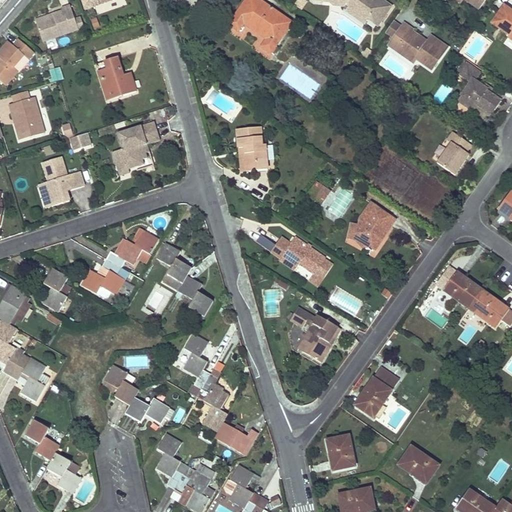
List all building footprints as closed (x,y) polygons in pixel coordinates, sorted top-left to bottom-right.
[(81,0),(85,9),(111,0),(81,0)] [(291,24),(256,0),(247,0),(229,25),(239,33),(244,25),(266,41),(261,48),(270,54),(291,24)] [(304,0),(298,0),(295,6),(302,10),(307,2),(304,0)] [(323,0),(323,3),(329,4),(345,5),(367,20),(378,28),(392,8),(383,0),(380,3),(376,0),(323,0)] [(345,11),(364,25),(367,20),(345,5),(329,4),(334,7),(345,9),(345,11)] [(75,20),(70,5),(63,8),(64,10),(54,14),(56,19),(52,20),(51,18),(36,23),(42,41),(85,27),(82,18),(75,20)] [(511,12),(501,5),(488,23),(508,37),(507,38),(511,41),(511,12)] [(56,19),(54,14),(35,20),(36,23),(51,18),(52,20),(56,19)] [(403,27),(394,21),(385,34),(394,40),(403,27)] [(412,30),(404,25),(403,27),(394,40),(393,41),(399,46),(403,56),(412,64),(415,59),(431,71),(448,48),(431,37),(427,42),(424,47),(418,43),(421,38),(412,32),(412,30)] [(421,38),(418,43),(424,47),(427,42),(421,38)] [(14,45),(10,41),(0,53),(1,55),(3,57),(0,60),(0,78),(7,85),(20,71),(21,72),(31,62),(30,60),(36,54),(20,39),(14,45)] [(393,41),(389,47),(403,56),(399,46),(393,41)] [(122,76),(116,57),(104,61),(106,69),(97,72),(103,92),(114,89),(117,98),(136,92),(130,73),(122,76)] [(455,74),(458,76),(466,65),(463,63),(455,74)] [(480,74),(466,65),(458,76),(469,84),(461,96),(469,101),(464,108),(486,123),(503,99),(488,89),(486,90),(482,87),(475,82),(480,74)] [(58,80),(55,71),(51,72),(52,78),(49,79),(50,83),(58,80)] [(114,89),(103,92),(106,101),(117,98),(114,89)] [(32,90),(17,94),(19,101),(34,97),(32,90)] [(19,101),(13,103),(24,139),(51,130),(40,95),(34,97),(19,101)] [(456,102),(464,108),(469,101),(461,96),(456,102)] [(115,152),(119,165),(122,165),(127,168),(128,171),(144,166),(142,160),(147,159),(146,155),(143,147),(148,145),(160,141),(154,123),(118,135),(122,150),(115,152)] [(71,124),(62,125),(64,138),(73,137),(71,124)] [(261,128),(238,130),(240,149),(245,148),(248,174),(269,172),(266,148),(263,148),(261,128)] [(477,146),(458,133),(451,143),(455,146),(441,166),(458,179),(473,158),(470,156),(477,146)] [(90,147),(87,135),(79,137),(83,149),(90,147)] [(70,140),(74,152),(83,149),(79,137),(70,140)] [(58,159),(68,189),(71,189),(71,191),(84,187),(80,172),(68,176),(62,158),(58,159)] [(69,202),(66,193),(68,189),(58,159),(43,164),(49,183),(45,184),(43,189),(41,193),(48,197),(51,208),(69,202)] [(120,177),(129,174),(128,171),(127,168),(122,165),(119,165),(117,166),(120,177)] [(323,207),(332,191),(315,182),(306,198),(323,207)] [(511,219),(511,192),(511,191),(498,210),(511,219)] [(51,208),(48,197),(41,193),(46,210),(51,208)] [(375,207),(371,204),(361,221),(367,222),(371,216),(369,215),(375,207)] [(396,221),(375,207),(369,215),(371,216),(367,222),(361,221),(360,227),(352,226),(350,241),(356,242),(364,243),(371,247),(376,251),(383,241),(381,240),(389,229),(390,230),(396,221)] [(144,230),(141,228),(132,243),(135,245),(144,230)] [(160,239),(144,230),(135,245),(132,243),(128,241),(118,256),(115,254),(111,252),(107,259),(122,268),(126,260),(134,265),(143,250),(150,254),(160,239)] [(128,241),(125,239),(115,254),(118,256),(128,241)] [(315,276),(326,261),(295,239),(289,248),(280,242),(271,254),(281,261),(280,262),(295,273),(300,265),(315,276)] [(364,243),(356,242),(363,250),(371,247),(364,243)] [(181,252),(165,243),(156,258),(172,267),(168,275),(183,284),(188,276),(192,268),(177,259),(181,252)] [(122,268),(107,259),(103,266),(110,271),(106,279),(98,274),(91,270),(82,285),(97,294),(101,286),(116,295),(126,279),(118,275),(122,268)] [(110,271),(103,266),(98,274),(106,279),(110,271)] [(69,277),(53,268),(44,283),(52,288),(43,304),(59,312),(68,297),(66,297),(60,293),(64,285),(69,277)] [(129,272),(122,268),(118,275),(126,279),(129,272)] [(480,291),(456,273),(443,291),(468,309),(480,291)] [(183,284),(168,275),(164,281),(179,289),(183,284)] [(202,284),(188,276),(183,284),(179,289),(178,291),(193,300),(189,308),(204,317),(213,300),(198,292),(202,284)] [(0,306),(12,285),(10,284),(0,300),(0,306)] [(38,381),(47,366),(32,357),(31,358),(16,349),(16,348),(10,344),(18,329),(10,323),(27,293),(12,285),(0,306),(0,317),(3,319),(0,323),(0,338),(1,339),(0,340),(0,359),(7,364),(4,371),(19,380),(20,377),(23,372),(30,377),(27,382),(21,392),(36,401),(46,386),(38,381)] [(71,289),(64,285),(60,293),(66,297),(71,289)] [(508,311),(480,291),(468,309),(495,329),(508,311)] [(320,321),(302,310),(295,322),(306,329),(309,324),(315,328),(312,334),(316,337),(306,353),(324,364),(344,332),(321,318),(320,321)] [(60,325),(63,320),(50,314),(47,319),(60,325)] [(209,342),(194,333),(185,348),(193,353),(183,368),(200,378),(195,385),(203,389),(212,374),(204,370),(208,362),(201,357),(209,342)] [(316,337),(312,334),(302,350),(306,353),(316,337)] [(128,373),(113,364),(104,380),(105,380),(117,387),(119,388),(115,397),(131,405),(135,398),(140,390),(124,381),(128,373)] [(212,374),(218,378),(222,371),(216,367),(212,374)] [(380,367),(379,368),(398,381),(399,380),(380,367)] [(398,381),(379,368),(354,405),(373,418),(374,416),(381,406),(398,381)] [(30,377),(23,372),(20,377),(27,382),(30,377)] [(218,378),(212,374),(203,389),(209,393),(205,401),(213,406),(202,423),(218,433),(224,422),(228,415),(220,410),(229,395),(213,386),(218,378)] [(117,387),(105,380),(103,385),(115,391),(117,387)] [(209,393),(203,389),(198,397),(205,401),(209,393)] [(150,406),(135,398),(131,405),(126,413),(142,422),(146,414),(161,423),(170,408),(155,399),(150,406)] [(378,418),(385,408),(381,406),(374,416),(378,418)] [(50,428),(34,419),(25,435),(40,443),(36,451),(52,460),(56,453),(61,445),(45,435),(50,428)] [(248,436),(224,422),(218,433),(215,437),(245,455),(258,433),(252,429),(248,436)] [(182,442),(167,433),(158,448),(165,453),(156,468),(172,477),(176,469),(181,462),(172,458),(182,442)] [(350,436),(327,441),(334,471),(356,466),(350,436)] [(437,466),(410,447),(398,465),(425,484),(437,466)] [(71,461),(56,453),(52,460),(47,467),(62,476),(58,484),(73,493),(82,477),(67,469),(71,461)] [(70,469),(78,473),(81,466),(73,462),(70,469)] [(176,469),(184,473),(188,466),(181,462),(176,469)] [(251,511),(255,506),(249,502),(254,493),(246,489),(255,474),(240,464),(230,480),(238,484),(235,489),(228,499),(244,509),(242,511),(251,511)] [(195,470),(188,466),(184,473),(191,478),(195,470)] [(184,473),(176,469),(172,477),(168,485),(175,489),(184,473)] [(184,473),(175,489),(183,493),(187,486),(194,490),(190,498),(186,505),(197,511),(201,511),(214,491),(206,487),(211,479),(195,470),(191,478),(184,473)] [(238,484),(230,480),(227,485),(235,489),(238,484)] [(183,493),(190,498),(194,490),(187,486),(183,493)] [(370,489),(339,495),(342,511),(366,511),(375,511),(370,489)] [(493,511),(496,509),(470,491),(457,510),(460,511),(493,511)] [(254,493),(249,502),(255,506),(260,497),(254,493)] [(273,493),(269,499),(276,503),(280,497),(273,493)] [(260,497),(255,506),(263,510),(268,502),(260,497)] [(511,511),(511,507),(509,506),(502,501),(496,509),(493,511),(511,511)]
